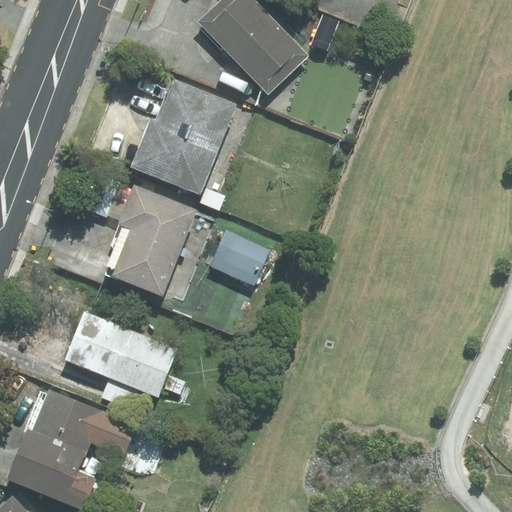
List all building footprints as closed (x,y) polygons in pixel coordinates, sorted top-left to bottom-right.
[(311,56),(258,0),(221,0),(201,20),(271,94),(311,56)] [(244,106),(177,77),(139,164),(207,193),(244,106)] [(206,210),(139,183),(104,267),(171,295),(206,210)] [(273,251),(224,228),(208,264),(257,286),(273,251)] [(190,381),(170,373),(181,347),(107,317),(87,368),(113,378),(105,398),(136,410),(144,391),(160,398),(164,388),(184,396),(190,381)] [(91,511),(105,478),(86,470),(110,411),(50,386),(11,479),(91,511)] [(30,511),(14,495),(0,508),(0,511),(30,511)]
